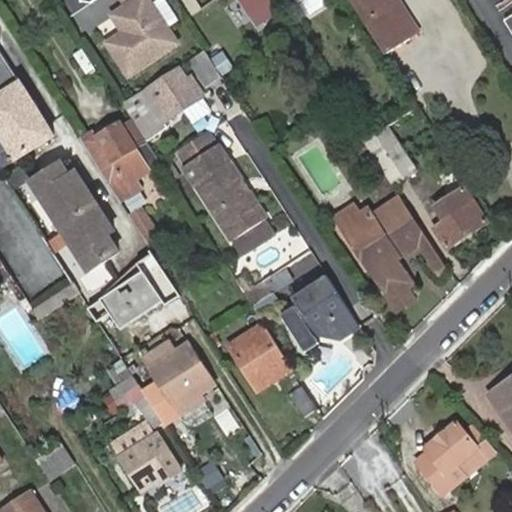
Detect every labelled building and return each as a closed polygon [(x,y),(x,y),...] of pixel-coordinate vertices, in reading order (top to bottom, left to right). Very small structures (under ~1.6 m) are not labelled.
[(150,0),(137,0),(114,15),(125,30),(126,30),(125,36),(122,34),(109,43),(130,75),(179,43),(150,0)] [(273,0),(241,0),(258,25),(281,10),(273,0)] [(368,21),(392,59),(415,43),(392,6),(379,15),(370,1),(360,8),(368,20),(368,21)] [(392,6),(415,43),(424,38),(400,1),(392,6)] [(221,76),(221,74),(212,60),(205,49),(202,50),(191,58),(208,84),(221,76)] [(0,50),(0,165),(3,170),(55,135),(0,50)] [(203,98),(181,64),(150,84),(159,101),(153,105),(164,123),(203,98)] [(143,89),(130,97),(152,131),(164,123),(153,105),(143,89)] [(418,110),(409,115),(416,126),(424,120),(418,110)] [(81,138),(116,191),(151,167),(135,143),(145,136),(132,117),(123,123),(121,121),(100,135),(96,129),(81,138)] [(96,129),(100,135),(121,121),(114,117),(96,129)] [(178,151),(189,168),(220,148),(209,132),(178,151)] [(381,154),(403,184),(419,170),(397,140),(381,154)] [(189,168),(236,239),(266,219),(220,148),(189,168)] [(64,163),(34,182),(43,196),(48,194),(69,226),(100,206),(85,182),(78,186),(72,176),(64,163)] [(85,182),(78,172),(72,176),(78,186),(85,182)] [(445,203),(455,218),(437,230),(450,249),(489,223),(467,189),(445,203)] [(43,196),(64,228),(69,226),(48,194),(43,196)] [(125,200),(143,229),(152,224),(134,194),(125,200)] [(432,239),(407,200),(378,219),(373,211),(364,217),(347,228),(401,312),(417,301),(410,290),(420,284),(410,269),(391,255),(394,249),(405,257),(424,245),(432,239)] [(64,228),(91,270),(120,251),(110,234),(105,227),(108,225),(109,220),(100,206),(69,226),(64,228)] [(347,228),(364,217),(357,209),(341,218),(347,228)] [(236,239),(245,253),(276,233),(266,219),(236,239)] [(105,227),(110,234),(116,230),(109,220),(108,225),(105,227)] [(452,270),(432,239),(424,245),(444,276),(452,270)] [(402,260),(405,257),(394,249),(391,255),(410,269),(402,260)] [(0,282),(11,275),(0,257),(0,282)] [(181,293),(161,262),(116,304),(125,318),(156,291),(164,303),(181,293)] [(297,307),(284,316),(308,352),(321,343),(316,335),(319,334),(343,339),(362,327),(329,276),(295,298),(304,311),(301,312),(297,307)] [(75,283),(33,309),(40,320),(82,293),(75,283)] [(263,318),(283,305),(276,294),(256,308),(263,318)] [(296,369),(265,321),(229,343),(261,392),(296,369)] [(153,369),(183,415),(206,400),(200,393),(216,383),(191,344),(153,369)] [(137,377),(126,360),(113,368),(124,385),(137,377)] [(137,377),(124,385),(114,392),(125,410),(137,403),(148,419),(160,412),(137,377)] [(290,391),(308,418),(320,410),(302,383),(290,391)] [(511,385),(492,399),(511,427),(511,385)] [(0,407),(0,424),(9,419),(1,407),(0,407)] [(166,422),(160,412),(148,419),(154,429),(166,422)] [(419,463),(434,483),(442,495),(446,492),(458,483),(450,473),(461,464),(471,477),(496,459),(473,428),(466,434),(458,425),(426,449),(430,454),(419,463)] [(125,459),(146,492),(162,482),(165,485),(183,473),(160,436),(125,459)] [(64,442),(37,459),(51,480),(77,463),(64,442)] [(434,483),(430,485),(447,511),(453,511),(459,508),(446,492),(442,495),(434,483)] [(46,511),(33,492),(3,511),(46,511)]
